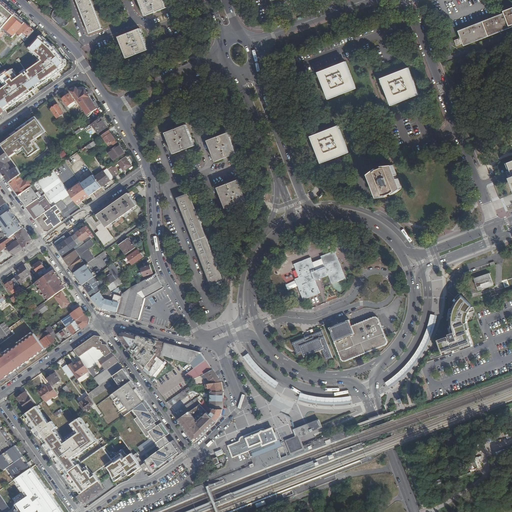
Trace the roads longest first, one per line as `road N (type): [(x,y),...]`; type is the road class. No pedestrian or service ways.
road 1 (residential): [(257,329),(384,303),(391,282),(368,272),(348,301),(255,324)]
road 2 (residential): [(430,66),(496,226)]
road 3 (secondary): [(318,214),(303,201),(252,61)]
road 4 (residential): [(210,336),(198,331),(160,259),(152,186)]
road 5 (secondary): [(234,69),(288,203),(287,225)]
road 6 (residential): [(105,321),(192,454)]
road 7 (residential): [(78,511),(0,401)]
road 8 (unclassified): [(167,184),(212,311)]
road 9 (residential): [(192,454),(240,404),(217,343)]
road 10 (residential): [(0,395),(105,321)]
road 11 (residential): [(150,170),(45,242)]
road 12 (residential): [(223,52),(112,107)]
road 13 (residential): [(120,120),(227,63)]
